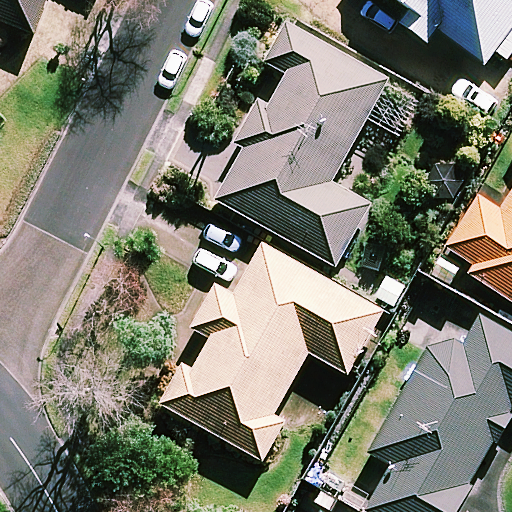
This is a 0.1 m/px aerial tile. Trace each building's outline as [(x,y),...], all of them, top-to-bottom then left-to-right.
[(0,0),(0,58),(1,56),(0,55),(0,34),(7,18),(38,31),(50,0),(0,0)] [(511,0),(405,0),(414,7),(406,17),(433,38),(441,27),(488,64),(499,49),(510,58),(511,55),(511,0)] [(405,134),(425,99),(390,80),(393,74),(291,18),(269,58),(292,71),(280,93),(266,86),(233,147),(244,153),(220,196),(341,262),(375,199),(337,178),(371,116),(405,134)] [(511,199),(507,207),(484,192),(450,243),(477,261),(472,268),(511,293),(511,199)] [(388,308),(265,241),(238,291),(220,281),(197,323),(216,334),(177,406),(269,457),(290,418),(278,412),(313,348),(353,370),(388,308)] [(511,327),(484,312),(467,342),(443,329),(432,349),(408,335),(392,363),(415,376),(375,447),(398,460),(372,506),(381,511),(457,511),(511,414),(511,327)]
